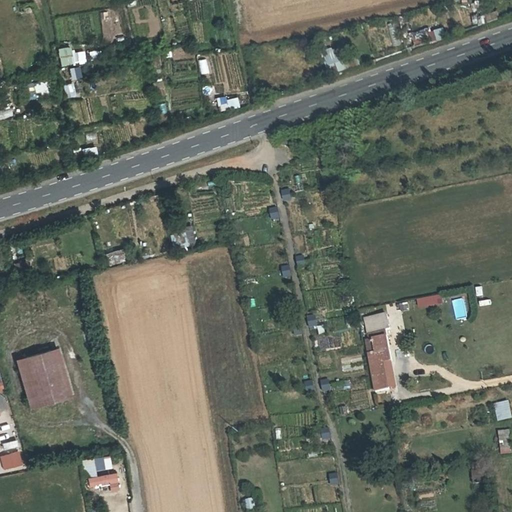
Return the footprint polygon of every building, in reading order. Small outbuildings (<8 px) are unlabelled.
[(433,41),(448,37),(445,27),(430,31),(433,41)] [(58,48),(61,65),(74,63),(71,45),(58,48)] [(336,62),(339,71),(346,69),(338,46),(324,51),(328,64),(336,62)] [(77,51),(78,64),(86,63),(85,50),(77,51)] [(101,58),(100,50),(90,50),(90,59),(101,58)] [(44,80),(26,82),(28,96),(45,94),(44,80)] [(238,96),(217,98),(219,110),(239,107),(238,96)] [(0,109),(0,118),(14,117),(13,109),(0,109)] [(82,148),(84,159),(98,157),(96,146),(82,148)] [(283,190),(286,202),(294,200),(291,187),(283,190)] [(271,208),(273,220),(281,219),(279,207),(271,208)] [(183,246),(194,246),(193,225),(182,226),(183,246)] [(108,266),(126,259),(122,248),(104,255),(108,266)] [(299,268),(307,266),(305,255),(297,257),(299,268)] [(286,278),(294,276),(290,265),(282,267),(286,278)] [(420,308),(445,303),(443,293),(418,298),(420,308)] [(456,317),(467,315),(463,298),(453,300),(456,317)] [(409,301),(400,303),(402,312),(411,310),(409,301)] [(365,341),(369,362),(389,358),(384,331),(388,330),(386,321),(373,323),(373,329),(366,330),(368,340),(365,341)] [(17,388),(30,385),(54,378),(47,348),(9,358),(17,388)] [(389,358),(369,362),(375,392),(387,390),(382,363),(390,362),(389,358)] [(331,379),(322,381),(323,392),(332,391),(331,379)] [(305,383),(308,393),(316,391),(313,380),(305,383)] [(30,385),(17,388),(22,407),(35,403),(30,385)] [(511,409),(511,401),(495,403),(498,421),(511,419),(511,409)] [(6,409),(0,411),(0,412),(4,423),(10,420),(6,409)] [(322,429),(324,440),(332,439),(330,428),(322,429)] [(15,429),(0,434),(3,441),(17,436),(15,429)] [(511,451),(511,445),(511,430),(500,430),(501,453),(511,451)] [(0,460),(4,472),(24,465),(18,450),(0,456),(0,460)] [(88,471),(112,468),(110,456),(86,459),(88,471)] [(474,470),(474,484),(486,484),(486,470),(474,470)] [(338,473),(330,474),(332,486),(340,484),(338,473)] [(117,474),(88,476),(89,488),(109,487),(110,490),(118,489),(117,474)] [(246,500),(248,511),(253,511),(258,511),(255,498),(246,500)]
